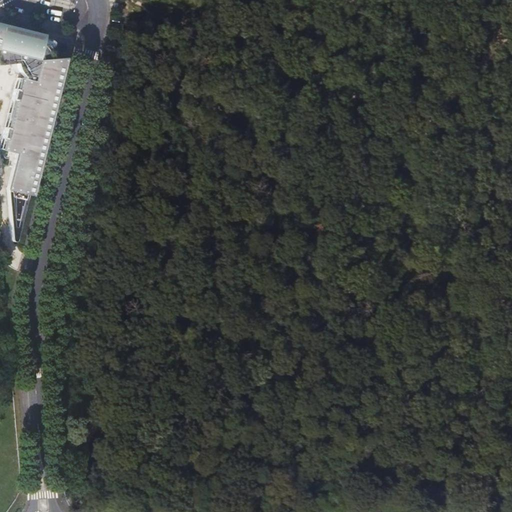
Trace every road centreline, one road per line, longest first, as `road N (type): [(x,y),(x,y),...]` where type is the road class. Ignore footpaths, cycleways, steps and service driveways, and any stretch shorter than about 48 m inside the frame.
road 1 (residential): [(97,0),(91,55),(30,301),(40,452)]
road 2 (unknown): [(37,263),(9,255),(0,138)]
